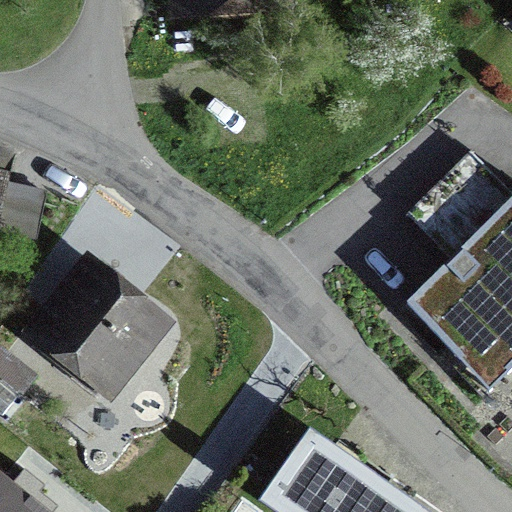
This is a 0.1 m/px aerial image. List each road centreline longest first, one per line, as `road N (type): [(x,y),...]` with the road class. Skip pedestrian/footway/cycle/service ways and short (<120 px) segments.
road 1 (residential): [(487,511),(228,251),(34,124)]
road 2 (residential): [(34,124),(105,13),(105,0)]
